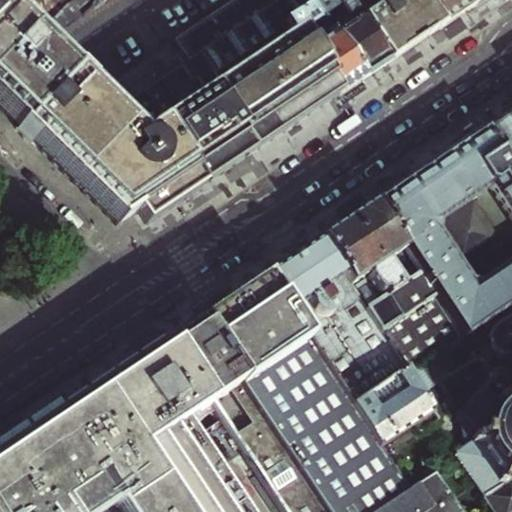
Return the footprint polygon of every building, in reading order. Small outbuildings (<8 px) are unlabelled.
[(195,79),(248,157),(274,139),(320,109),(338,97),(285,19),(294,13),(285,0),(232,0),(165,45),(190,83),(195,79)] [(310,2),(313,0),(285,0),(294,13),(310,2)] [(313,0),(310,2),(322,20),(341,7),(348,17),(342,21),(346,27),(333,36),(362,80),(378,70),(387,64),(343,0),(313,0)] [(422,0),(343,0),(387,64),(429,35),(442,27),(422,0)] [(422,0),(442,27),(459,15),(471,7),(466,0),(422,0)] [(310,2),(294,13),(285,19),(338,97),(353,87),(362,80),(333,36),(329,30),(320,36),(324,42),(315,48),(304,31),(322,20),(310,2)] [(0,5),(0,64),(29,34),(0,5)] [(29,34),(0,64),(0,111),(4,115),(18,128),(70,74),(60,65),(45,49),(29,34)] [(165,45),(129,69),(137,95),(148,111),(190,83),(165,45)] [(91,95),(70,74),(18,128),(50,159),(113,221),(118,226),(134,215),(142,228),(181,203),(201,189),(148,111),(137,95),(129,69),(91,95)] [(195,79),(190,83),(148,111),(201,189),(209,183),(234,167),(248,157),(195,79)] [(511,111),(488,128),(480,133),(511,180),(511,111)] [(461,338),(511,303),(511,180),(480,133),(430,167),(372,205),(413,266),(426,286),(461,338)] [(413,266),(372,205),(362,212),(336,229),(326,236),(317,241),(404,372),(406,375),(431,358),(461,338),(426,286),(414,293),(401,274),(413,266)] [(263,278),(350,409),(404,372),(317,241),(300,253),(263,278)] [(350,409),(263,278),(232,298),(197,322),(324,511),(462,511),(436,471),(409,489),(381,447),(369,428),(365,432),(350,409)] [(511,511),(511,313),(497,324),(495,326),(493,329),(491,332),(490,336),(489,341),(492,341),(493,346),(485,350),(492,360),(499,356),(502,358),(506,359),(509,360),(511,359),(511,370),(511,372),(511,375),(510,377),(510,379),(511,383),(511,387),(511,386),(511,408),(502,397),(498,401),(491,394),(472,410),(471,428),(474,435),(473,440),(457,450),(456,456),(492,511),(511,511)] [(281,511),(324,511),(197,322),(186,329),(168,341),(210,404),(229,392),(251,425),(232,438),(281,511)] [(210,404),(168,341),(160,347),(126,370),(46,423),(0,453),(0,511),(244,511),(186,422),(210,406),(210,404)] [(431,358),(406,375),(419,394),(444,377),(431,358)] [(419,431),(437,420),(419,394),(406,375),(404,372),(350,409),(365,432),(369,428),(381,447),(414,424),(419,431)]
